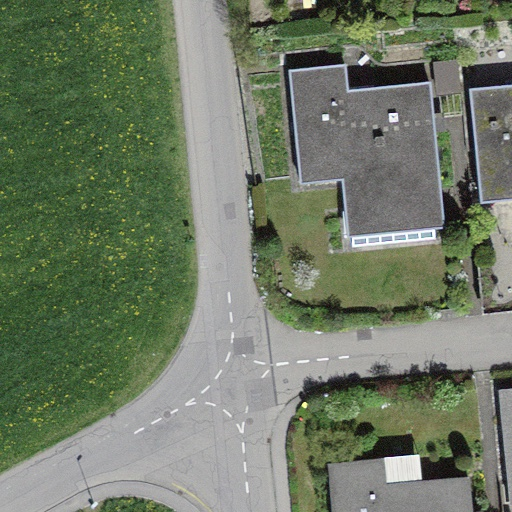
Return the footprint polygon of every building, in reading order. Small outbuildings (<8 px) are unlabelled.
[(456,61),(435,63),(439,94),(459,92),(456,61)] [(345,65),(290,71),(301,184),(353,179),(356,213),(350,214),(354,246),(434,239),(433,229),(444,227),(431,92),(349,100),(345,65)] [(511,85),(470,90),(481,203),(511,199),(511,85)] [(511,389),(499,391),(511,504),(511,503),(511,389)] [(383,459),(329,464),(333,511),(471,511),(469,486),(387,494),(383,459)]
